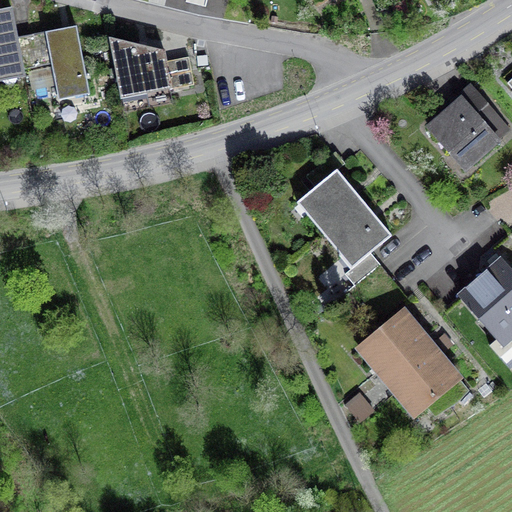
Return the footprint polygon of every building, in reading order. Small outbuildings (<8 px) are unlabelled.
[(0,11),(0,73),(23,69),(17,40),(11,9),(0,11)] [(77,28),(17,40),(23,69),(51,64),(57,93),(88,87),(77,28)] [(166,53),(109,38),(119,92),(169,82),(170,90),(194,85),(189,57),(168,61),(166,53)] [(450,110),(429,129),(465,169),(498,141),(496,138),(508,128),(473,87),(448,108),(450,110)] [(316,188),(297,203),(351,269),(345,274),(354,286),(377,267),(378,267),(368,255),(392,236),(379,220),(357,194),(337,170),(343,166),(333,154),(306,176),(316,188)] [(511,270),(501,258),(458,296),(498,340),(511,327),(511,270)] [(364,297),(387,279),(377,267),(354,286),(364,297)] [(395,289),(387,279),(364,297),(372,307),(395,289)] [(404,300),(395,289),(372,307),(382,319),(404,300)] [(383,367),(422,335),(404,313),(365,345),(383,367)] [(383,367),(401,388),(440,356),(422,335),(383,367)] [(440,356),(401,388),(419,411),(436,397),(447,409),(458,402),(469,391),(440,356)]
